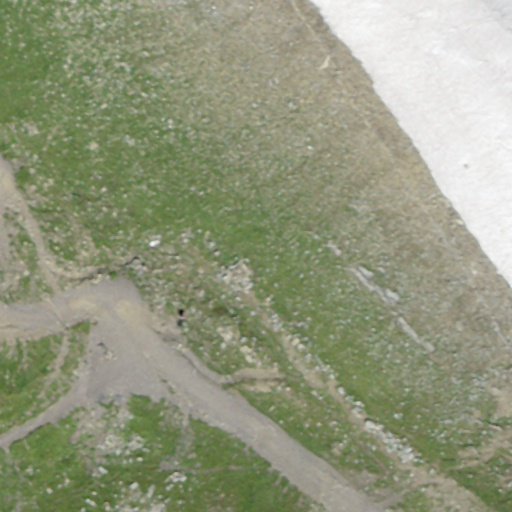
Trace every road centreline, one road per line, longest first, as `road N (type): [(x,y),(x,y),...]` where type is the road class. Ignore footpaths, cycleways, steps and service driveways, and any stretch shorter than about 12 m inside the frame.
road 1 (track): [(349,511),(153,359)]
road 2 (track): [(153,359),(122,298),(102,294),(31,323),(0,324)]
